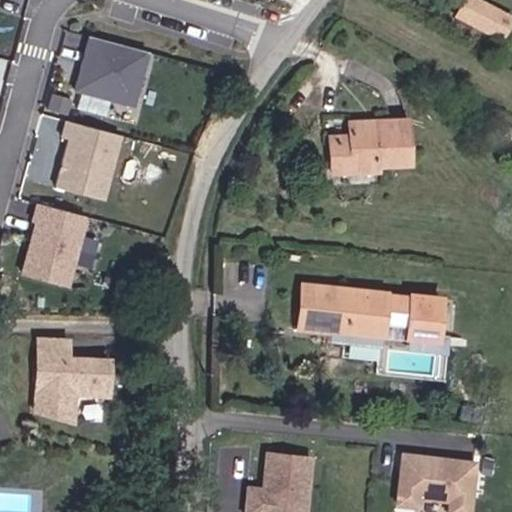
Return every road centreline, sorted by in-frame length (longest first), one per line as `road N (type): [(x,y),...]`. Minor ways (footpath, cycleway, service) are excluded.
road 1 (residential): [(181,511),(180,291),(205,168),(285,46)]
road 2 (track): [(180,329),(0,325)]
road 3 (residential): [(54,0),(44,11),(3,164)]
road 4 (residential): [(285,46),(153,0)]
